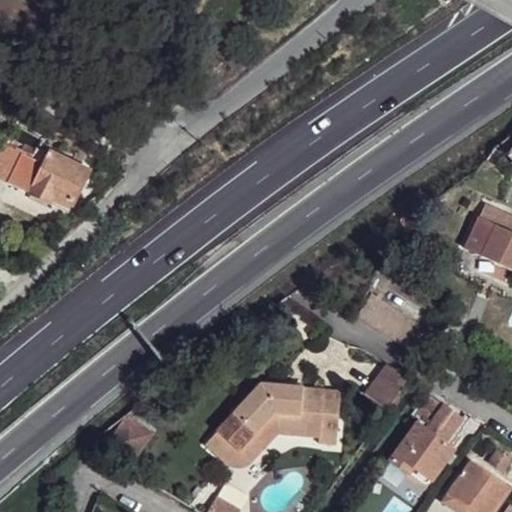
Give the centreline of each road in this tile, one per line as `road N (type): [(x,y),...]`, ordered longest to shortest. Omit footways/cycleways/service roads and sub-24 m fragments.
road 1 (motorway): [(511,9),(240,196),(0,394)]
road 2 (motorway): [(0,469),(86,391),(353,184),(503,80)]
road 3 (residential): [(158,160),(358,0)]
road 4 (residential): [(0,303),(158,160)]
road 5 (residential): [(333,318),(511,429)]
road 6 (residential): [(158,160),(94,0)]
road 7 (residential): [(80,511),(91,484),(133,486),(176,511)]
